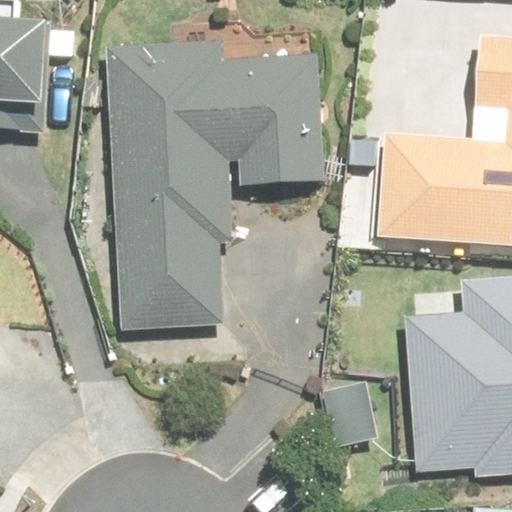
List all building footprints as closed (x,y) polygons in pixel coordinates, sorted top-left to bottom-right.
[(511,0),(369,0),(511,9),(511,0)] [(0,135),(36,136),(39,18),(0,16),(0,135)] [(319,48),(212,56),(211,26),(86,34),(103,312),(227,305),(219,174),(328,165),(319,48)] [(511,253),(511,35),(473,32),(464,129),(372,124),(365,245),(511,253)] [(511,511),(511,324),(405,323),(405,353),(343,352),(341,511),(511,511)]
